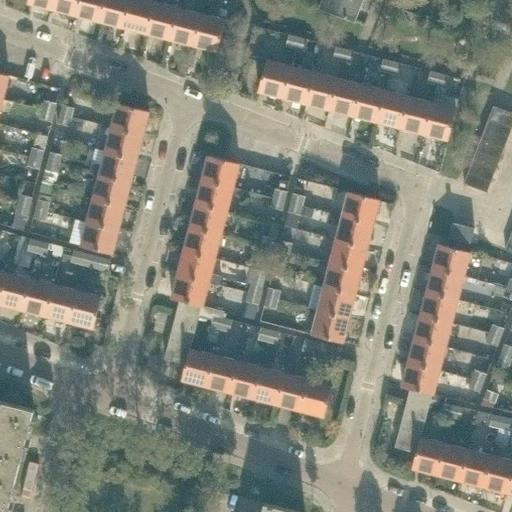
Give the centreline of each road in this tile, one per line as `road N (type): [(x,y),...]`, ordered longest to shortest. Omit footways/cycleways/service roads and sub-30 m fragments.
road 1 (residential): [(111,396),(187,96)]
road 2 (residential): [(413,188),(344,483)]
road 3 (residential): [(344,483),(111,396)]
road 4 (residential): [(413,188),(187,96)]
road 5 (residential): [(187,96),(0,20)]
road 6 (residential): [(53,511),(82,386)]
road 7 (residential): [(413,188),(497,213),(511,177)]
